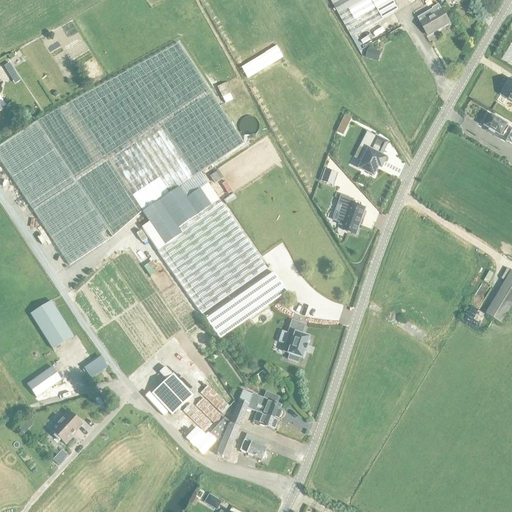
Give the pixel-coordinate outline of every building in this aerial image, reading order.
[(392,0),(330,0),(351,37),(398,11),(392,0)] [(417,18),(420,22),(428,36),(450,23),(439,4),(432,8),(432,9),(417,18)] [(185,198),(178,187),(243,144),(177,44),(36,121),(0,144),(0,161),(68,266),(106,241),(101,233),(107,229),(112,237),(142,212),(147,219),(149,223),(141,228),(158,252),(200,315),(265,270),(218,201),(207,184),(185,198)] [(380,53),(368,50),(366,58),(378,61),(380,53)] [(1,68),(5,75),(11,72),(7,65),(1,68)] [(511,82),(509,80),(501,94),(511,100),(511,82)] [(494,135),(495,134),(506,140),(510,133),(511,133),(511,128),(488,115),(482,125),(488,129),(487,130),(494,135)] [(355,157),(355,158),(359,160),(363,162),(361,167),(360,169),(361,169),(372,175),(374,176),(374,174),(378,166),(380,167),(381,168),(382,166),(385,160),(386,159),(384,158),(381,156),(384,150),(387,144),(388,143),(387,142),(377,137),(367,132),(360,147),(355,157)] [(326,170),(322,181),(333,185),(337,174),(329,171),(330,170),(327,169),(327,170),(326,170)] [(336,212),(333,221),(339,223),(338,225),(343,227),(348,228),(347,232),(356,235),(365,209),(352,204),(353,200),(341,196),(338,205),(342,206),(340,213),(336,212)] [(511,304),(511,271),(485,314),(501,323),(511,304)] [(286,293),(272,273),(205,319),(219,340),(286,293)] [(50,301),(29,315),(52,350),(73,337),(50,301)] [(298,363),(299,358),(301,359),(304,350),(304,351),(306,346),(305,346),(308,338),(301,335),(304,325),(291,321),(287,333),(289,333),(283,352),(287,353),(287,354),(289,355),(287,359),(298,363)] [(34,334),(0,357),(0,359),(13,378),(47,354),(34,334)] [(83,369),(90,379),(107,367),(100,357),(83,369)] [(53,366),(26,384),(36,398),(62,380),(53,366)] [(192,396),(172,375),(151,394),(171,416),(192,396)] [(207,386),(200,393),(222,414),(229,407),(207,386)] [(215,455),(226,459),(239,428),(248,405),(237,400),(229,423),(202,398),(195,406),(216,427),(209,434),(220,444),(219,446),(214,444),(211,453),(215,454),(215,455)] [(260,402),(256,412),(277,420),(281,410),(278,409),(279,405),(269,401),(262,398),(260,402)] [(190,404),(182,412),(204,432),(212,424),(190,404)] [(273,431),(277,420),(256,412),(251,422),(273,431)] [(67,413),(50,431),(65,445),(73,436),(71,435),(81,425),(67,413)] [(195,427),(184,439),(202,455),(216,441),(207,432),(204,435),(195,427)] [(246,454),(258,459),(261,460),(265,449),(263,448),(265,443),(246,435),(240,451),(246,453),(246,454)] [(205,503),(217,510),(222,502),(209,495),(205,503)]
